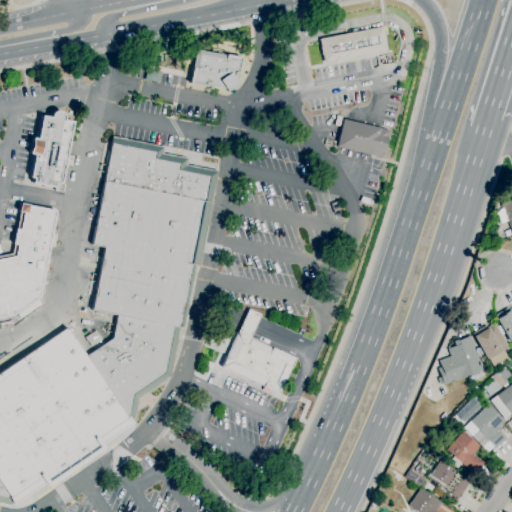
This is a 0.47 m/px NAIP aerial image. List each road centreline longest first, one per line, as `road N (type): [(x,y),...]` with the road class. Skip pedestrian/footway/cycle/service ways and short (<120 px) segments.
road 1 (trunk): [(337,511),(406,357),(483,130)]
road 2 (trunk): [(431,159),(353,381),(292,511)]
road 3 (secondary): [(0,54),(278,1)]
road 4 (trunk): [(416,0),(437,28),(440,51),(428,113),(431,159)]
road 5 (trunk): [(481,0),(431,159)]
road 6 (secondary): [(134,0),(0,27)]
